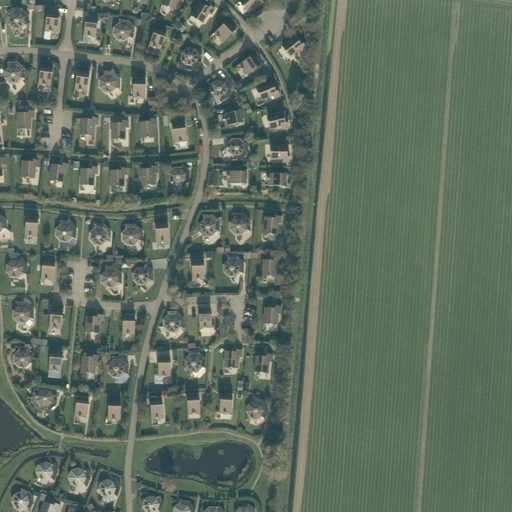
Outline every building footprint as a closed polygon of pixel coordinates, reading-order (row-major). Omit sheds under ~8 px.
[(163,0),(162,5),(166,6),(165,7),(168,8),(169,7),(174,9),(177,0),(163,0)] [(237,0),(240,3),(240,4),(243,7),(247,12),(256,4),(258,7),(263,3),(261,0),(237,0)] [(208,9),(205,7),(199,3),(191,16),(195,18),(194,19),(197,20),(202,23),(208,13),(211,15),(215,10),(210,7),(208,9)] [(28,16),(22,9),(12,8),(12,9),(13,13),(8,17),(8,24),(13,29),(15,29),(15,30),(17,30),(17,29),(19,29),(24,24),(27,26),(28,26),(28,16)] [(57,33),(59,14),(46,12),(45,18),(46,18),(45,31),(49,32),(51,32),(57,33)] [(95,38),(98,19),(85,17),(84,23),(85,23),(83,36),(88,37),(89,38),(90,37),(95,38)] [(134,30),(129,22),(119,20),(119,21),(120,24),(114,28),(113,35),(117,40),(119,40),(119,42),(121,42),(122,41),(124,41),(129,37),(132,39),(133,39),(134,30)] [(222,43),(236,29),(226,20),(223,24),(214,34),(217,37),(216,38),(218,39),(218,38),(222,43)] [(160,50),(166,32),(154,28),(152,33),(153,33),(149,46),(153,47),(153,48),(155,49),(155,48),(160,50)] [(301,45),(298,43),(294,37),(282,46),(284,50),(286,52),(290,57),(299,50),(301,52),(306,48),(303,44),(301,45)] [(198,55),(194,50),(187,49),(182,53),(181,59),(183,61),(182,62),(183,64),(184,63),(185,65),(192,66),(193,69),(192,69),(193,70),(201,64),(202,56),(198,55)] [(245,75),(261,65),(253,54),(249,57),(249,58),(238,65),(241,69),(242,71),(242,70),(245,75)] [(25,79),(25,70),(18,63),(8,63),(8,64),(9,67),(5,72),(5,79),(10,83),(12,83),(12,84),(14,84),(14,83),(17,83),(21,78),(24,79),(24,80),(25,79)] [(50,86),(52,68),(39,66),(39,71),(40,71),(38,85),(43,85),(43,86),(44,86),(44,85),(50,86)] [(86,92),(89,73),(76,71),(75,76),(76,76),(74,90),(79,90),(79,91),(81,91),(86,92)] [(120,80),(113,72),(103,72),(103,73),(104,73),(105,76),(100,81),(100,87),(104,92),(106,92),(106,93),(108,94),(108,92),(111,92),(115,88),(119,89),(119,90),(120,80)] [(144,98),(145,80),(132,79),(132,84),(133,84),(132,98),(137,98),(137,99),(138,99),(138,98),(144,98)] [(229,98),(232,88),(227,79),(226,80),(224,83),(218,81),(212,84),(210,91),(211,93),(210,93),(211,95),(212,94),(213,96),(220,98),(220,102),(229,98)] [(275,92),(274,89),(271,82),(257,88),(258,92),(259,95),(262,100),(272,96),(274,99),(280,96),(278,91),(275,92)] [(225,127),(243,123),(240,110),(235,111),(235,112),(222,115),(223,120),(223,121),(224,121),(225,127)] [(34,118),(34,111),(28,111),(28,114),(17,114),(17,129),(21,129),(21,130),(24,130),(24,129),(30,129),(30,118),(34,118)] [(285,123),(284,120),(282,113),(267,116),(268,120),(267,120),(268,123),(269,123),(270,129),(281,127),(282,130),(288,128),(287,123),(285,123)] [(97,125),(98,118),(92,118),(92,120),(82,119),(80,135),(84,135),(84,136),(87,136),(87,135),(93,136),(94,125),(97,125)] [(153,126),(157,126),(156,119),(151,120),(151,122),(140,123),(141,138),(145,138),(145,139),(148,139),(148,138),(154,138),(153,126)] [(128,128),(128,121),(122,121),(122,124),(112,124),(111,139),(116,139),(116,140),(119,140),(119,139),(124,139),(125,128),(128,128)] [(181,142),(187,141),(184,123),(171,125),(171,130),(172,130),(175,143),(179,142),(179,143),(181,143),(181,142)] [(244,151),(244,145),(239,140),(232,141),(228,146),(228,148),(227,148),(227,150),(228,150),(228,152),(233,156),(232,160),(231,160),(232,161),(241,160),(247,154),(244,151)] [(286,157),(286,153),(286,146),(271,146),(271,150),(270,150),(270,153),(271,153),(271,159),(282,159),(282,162),(289,162),(289,157),(286,157)] [(38,167),(39,161),(33,160),(33,163),(22,162),(21,177),(25,177),(25,178),(28,178),(34,178),(35,167),(38,167)] [(67,171),(68,165),(63,164),(62,167),(52,165),(50,181),(54,181),(54,182),(57,182),(57,181),(63,182),(64,171),(67,171)] [(189,181),(189,172),(182,165),(180,169),(174,169),(169,174),(169,181),(171,182),(170,183),(172,184),(173,183),(174,185),(181,185),(182,188),(183,189),(189,181)] [(154,173),(158,173),(157,166),(152,167),(152,169),(141,170),(142,185),(146,185),(146,186),(149,186),(149,185),(155,185),(154,173)] [(97,174),(98,168),(92,167),(92,170),(81,169),(80,185),(84,185),(84,186),(87,186),(87,185),(93,186),(94,174),(97,174)] [(127,175),(127,169),(121,168),(121,171),(111,171),(110,187),(115,187),(118,187),(123,187),(124,175),(127,175)] [(246,184),(246,171),(241,171),(241,172),(228,172),(228,176),(227,176),(227,178),(228,178),(228,184),(246,184)] [(286,187),(286,173),(281,173),(281,174),(268,174),(267,178),(267,180),(267,186),(286,187)] [(250,222),(243,214),(233,214),(233,215),(235,219),(230,223),(230,230),(235,235),(237,235),(237,236),(239,236),(239,235),(242,235),(246,230),(249,231),(250,231),(250,222)] [(219,222),(212,215),(202,215),(202,216),(203,216),(204,219),(199,224),(199,231),(204,236),(206,235),(206,237),(208,237),(208,235),(211,235),(215,231),(219,232),(219,222)] [(280,223),(281,217),(275,216),(275,219),(265,218),(263,233),(267,234),(270,235),(270,234),(276,235),(277,223),(280,223)] [(37,237),(38,218),(25,217),(24,223),(25,223),(25,236),(29,236),(29,237),(31,237),(31,236),(37,237)] [(76,230),(70,222),(60,221),(60,222),(61,225),(56,230),(56,237),(60,242),(63,242),(63,243),(65,243),(65,242),(67,242),(72,237),(75,239),(76,239),(76,230)] [(163,242),(169,242),(167,223),(154,224),(155,230),(156,229),(157,243),(161,242),(161,243),(163,243),(163,242)] [(111,233),(104,226),(94,225),(94,226),(95,229),(90,234),(90,240),(95,245),(97,245),(97,246),(99,247),(99,245),(101,245),(106,241),(109,243),(110,243),(111,233)] [(142,242),(142,232),(135,225),(125,225),(125,226),(127,229),(122,234),(122,241),(127,246),(130,245),(130,247),(132,247),(132,245),(134,245),(138,240),(142,242)] [(244,264),(237,257),(227,256),(227,257),(228,260),(224,265),(223,272),(228,277),(230,277),(230,278),(232,278),(232,277),(234,277),(239,272),(242,274),(243,274),(244,264)] [(279,265),(279,259),(274,258),(273,261),(263,260),(262,276),(266,276),(266,277),(269,277),(269,276),(275,277),(276,265),(279,265)] [(26,275),(27,265),(22,259),(19,261),(12,261),(7,265),(7,272),(11,277),(13,277),(13,279),(15,279),(15,277),(17,278),(22,273),(26,275)] [(53,280),(55,262),(42,261),(41,266),(42,266),(41,279),(45,280),(47,281),(47,280),(53,280)] [(198,279),(204,279),(203,261),(190,261),(190,266),(191,266),(192,280),(196,280),(198,280),(198,279)] [(153,272),(146,265),(136,264),(136,265),(138,269),(133,273),(133,280),(138,285),(140,285),(140,286),(142,286),(142,285),(144,285),(149,280),(152,281),(152,282),(153,282),(153,272)] [(122,275),(115,267),(105,267),(105,268),(106,271),(102,276),(101,282),(106,287),(108,287),(108,288),(110,288),(110,287),(112,287),(117,283),(121,284),(121,285),(122,275)] [(34,310),(27,303),(17,302),(17,303),(18,307),(14,311),(13,318),(18,323),(20,323),(20,324),(22,324),(22,323),(25,323),(29,318),(33,320),(34,310)] [(281,314),(281,307),(276,307),(275,309),(265,308),(263,324),(267,324),(267,325),(270,325),(270,324),(276,325),(277,313),(281,314)] [(61,329),(63,311),(50,309),(49,315),(50,315),(49,328),(54,329),(55,329),(61,329)] [(205,328),(211,328),(211,309),(197,310),(198,315),(199,315),(199,328),(204,328),(204,329),(206,329),(205,328)] [(184,319),(177,312),(167,312),(168,316),(164,321),(164,327),(169,332),(171,332),(171,333),(173,333),(173,332),(175,332),(180,327),(183,329),(184,329),(184,319)] [(103,322),(103,316),(98,315),(97,318),(87,317),(85,332),(89,332),(89,333),(92,333),(98,333),(99,322),(103,322)] [(134,335),(135,316),(121,316),(121,321),(122,321),(122,335),(127,335),(128,335),(134,335)] [(34,355),(28,348),(18,347),(18,348),(19,352),(14,356),(14,363),(19,368),(21,368),(21,369),(23,369),(23,368),(25,368),(30,363),(33,365),(34,365),(34,355)] [(241,357),(242,350),(236,350),(236,353),(225,352),(224,367),(228,368),(231,369),(231,368),(237,368),(238,357),(241,357)] [(61,372),(62,353),(49,352),(49,357),(50,357),(49,371),(53,371),(53,372),(55,372),(55,371),(61,372)] [(205,369),(205,359),(198,352),(188,352),(188,353),(189,356),(185,361),(185,367),(190,372),(192,372),(192,373),(194,373),(194,372),(196,372),(201,367),(204,369),(205,369)] [(98,363),(99,356),(93,355),(93,358),(82,357),(81,373),(85,373),(88,374),(88,373),(94,374),(95,362),(98,363)] [(272,362),(272,355),(266,355),(266,358),(256,357),(254,372),(258,372),(258,373),(261,373),(267,373),(268,362),(272,362)] [(128,365),(121,357),(112,357),(111,357),(112,357),(113,361),(108,365),(108,372),(112,377),(114,377),(114,378),(116,378),(116,377),(119,377),(124,373),(127,374),(127,375),(128,365)] [(164,376),(170,376),(170,358),(157,358),(157,363),(158,363),(158,377),(162,376),(162,377),(164,377),(164,376)] [(53,396),(49,391),(42,390),(37,394),(37,397),(36,396),(35,398),(36,399),(36,401),(40,406),(38,409),(38,410),(48,411),(56,405),(57,395),(53,396)] [(231,414),(232,395),(219,394),(219,400),(220,400),(219,413),(223,413),(223,414),(225,414),(225,413),(231,414)] [(194,414),(200,414),(199,395),(186,396),(186,401),(187,401),(188,414),(192,414),(192,415),(194,415),(194,414)] [(86,418),(89,399),(76,398),(75,403),(76,403),(74,416),(79,417),(81,418),(81,417),(86,418)] [(268,410),(264,401),(254,398),(254,402),(248,405),(246,411),(249,417),(251,418),(251,419),(253,420),(253,419),(255,419),(261,416),(264,419),(265,419),(268,410)] [(157,419),(163,418),(162,400),(149,401),(149,406),(150,406),(151,419),(156,419),(158,419),(157,419)] [(114,420),(120,420),(118,401),(105,402),(106,408),(107,408),(108,421),(112,420),(112,421),(114,421),(114,420)] [(55,464),(51,466),(45,463),(39,466),(36,472),(38,478),(40,479),(40,480),(42,481),(42,480),(44,481),(51,478),(53,481),(54,481),(58,472),(55,464)] [(87,471),(84,472),(78,470),(71,472),(69,478),(71,484),(73,485),(73,486),(75,487),(75,486),(77,487),(83,485),(86,487),(86,488),(90,479),(87,471)] [(117,481),(113,482),(107,480),(101,483),(99,489),(101,495),(103,496),(103,497),(105,498),(105,497),(107,498),(113,495),(116,497),(116,498),(117,498),(120,489),(117,481)] [(34,502),(30,493),(21,489),(21,493),(15,495),(12,502),(14,508),(17,509),(16,510),(18,511),(18,509),(20,510),(27,508),(29,510),(29,511),(30,511),(34,502)] [(161,511),(164,503),(160,496),(156,498),(150,497),(144,500),(142,506),(145,511),(154,511),(158,510),(159,511),(161,511)] [(194,511),(195,510),(189,502),(180,500),(179,500),(180,500),(180,504),(175,508),(174,511),(194,511)] [(54,506),(51,505),(44,503),(40,511),(54,511),(55,511),(58,511),(60,506),(55,504),(54,506)]
